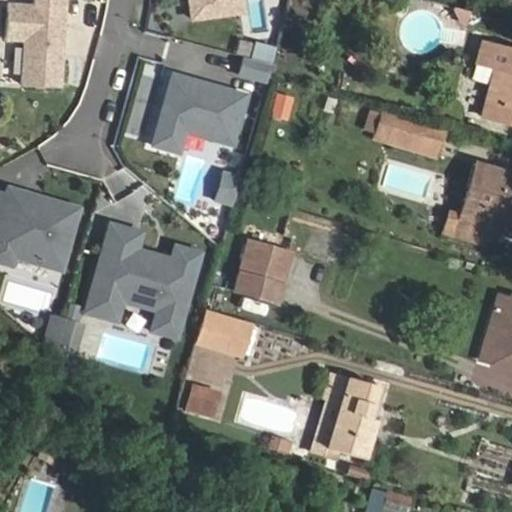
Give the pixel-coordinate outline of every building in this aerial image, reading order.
[(190,0),(192,18),(243,12),(241,0),(190,0)] [(35,4),(9,2),(7,36),(24,37),(21,81),(59,84),(62,53),(57,48),(58,39),(63,40),(65,6),(35,4)] [(511,52),(480,43),(475,63),(493,68),(480,116),(511,124),(511,52)] [(243,58),(238,74),(265,82),(270,65),(243,58)] [(199,81),(171,73),(151,143),(176,150),(182,129),(229,143),(243,94),(216,86),(211,89),(202,86),(199,81)] [(270,93),(267,117),(286,120),(289,95),(270,93)] [(440,133),(380,115),(372,138),(433,156),(440,133)] [(242,167),(225,163),(219,182),(236,187),(242,167)] [(511,238),(511,176),(472,165),(456,221),(487,230),(487,231),(504,236),(511,238)] [(236,187),(219,182),(217,190),(234,195),(236,187)] [(32,198),(4,190),(0,205),(0,260),(8,263),(10,254),(57,268),(75,207),(37,196),(32,198)] [(487,230),(456,221),(442,217),(439,234),(483,246),(487,230)] [(142,334),(176,342),(198,251),(165,243),(162,255),(135,248),(139,230),(100,221),(77,315),(114,324),(118,305),(148,312),(142,334)] [(288,254),(247,242),(233,291),(274,303),(288,254)] [(511,299),(507,298),(495,295),(491,309),(489,308),(475,361),(511,371),(511,299)] [(249,324),(201,310),(192,343),(240,356),(249,324)] [(70,362),(81,324),(45,314),(34,351),(70,362)] [(198,374),(191,400),(217,407),(223,382),(198,374)] [(373,387),(328,374),(321,400),(325,402),(336,405),(324,447),(338,450),(364,458),(375,421),(360,417),(364,405),(367,406),(373,387)] [(325,402),(310,453),(335,460),(338,450),(324,447),(336,405),(325,402)] [(287,453),(288,438),(266,437),(266,452),(287,453)] [(405,511),(409,498),(384,490),(380,508),(393,511),(405,511)]
